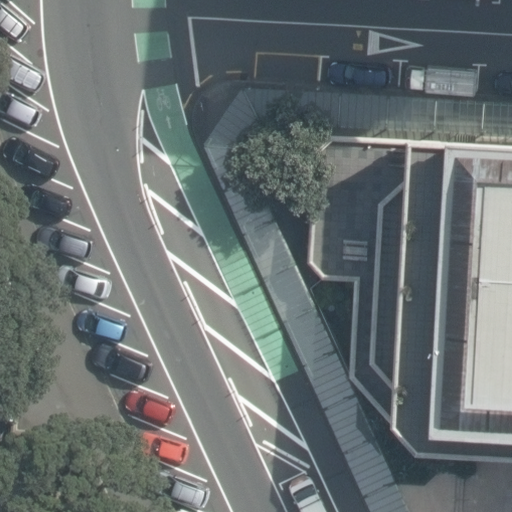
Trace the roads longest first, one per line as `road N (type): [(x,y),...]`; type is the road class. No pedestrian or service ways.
road 1 (secondary): [(260,511),(127,218),(99,138),(78,14)]
road 2 (unclassified): [(78,14),(511,36)]
